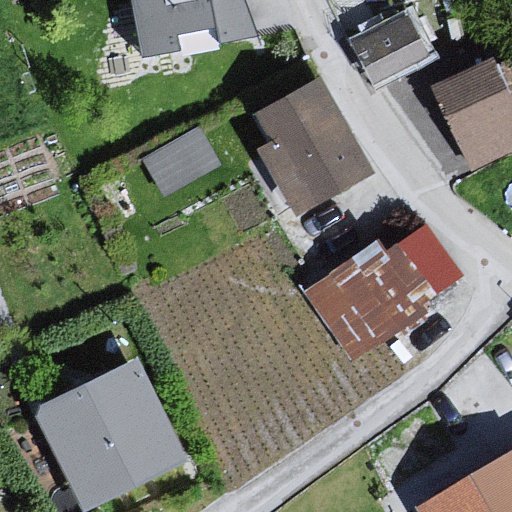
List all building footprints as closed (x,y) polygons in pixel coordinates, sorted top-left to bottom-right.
[(246,0),(132,0),(135,62),(186,56),(184,38),(212,35),(223,49),(264,46),(246,0)] [(358,27),(376,68),(428,46),(411,5),(358,27)] [(511,65),(496,70),(436,100),(477,182),(511,165),(511,65)] [(326,88),(265,124),(276,147),(259,158),(295,217),(380,179),(326,88)] [(204,125),(149,145),(161,178),(216,158),(204,125)] [(344,264),(302,294),(345,365),(441,308),(460,280),(429,234),(391,257),(383,246),(348,270),(344,264)] [(142,365),(42,420),(79,511),(108,511),(194,474),(142,365)] [(511,511),(511,462),(410,511),(511,511)]
